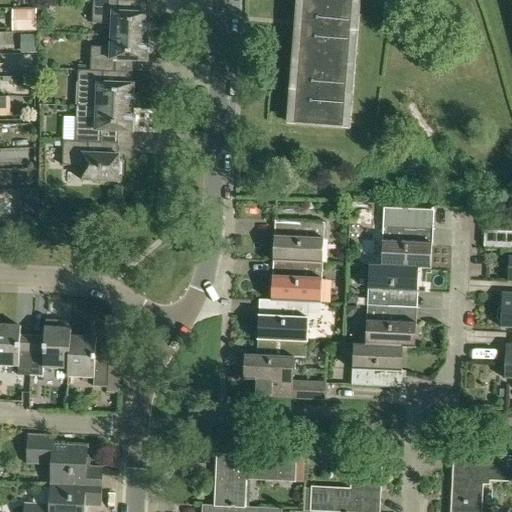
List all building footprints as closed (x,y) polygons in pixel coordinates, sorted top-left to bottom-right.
[(112,26),(111,37),(148,39),(148,34),(150,32),(151,25),(149,23),(149,15),(118,13),(118,2),(105,1),(93,0),(92,25),(112,26)] [(511,0),(296,0),(287,124),(351,129),(358,32),(360,0),(511,0)] [(36,12),(25,12),(26,32),(37,32),(36,12)] [(37,35),(21,35),(21,55),(37,55),(37,35)] [(115,73),(115,61),(147,63),(147,54),(149,53),(150,45),(148,44),(148,39),(111,37),(111,49),(91,48),(90,72),(103,73),(115,73)] [(76,108),(96,109),(96,108),(133,109),(133,104),(135,103),(136,96),(134,94),(134,86),(103,84),(103,73),(90,72),(78,71),(76,108)] [(76,118),(75,143),(88,143),(100,144),(100,132),(132,133),(132,125),(134,124),(135,116),(133,115),(133,109),(96,108),(96,109),(95,119),(76,118)] [(87,155),(88,143),(75,143),(63,142),(62,166),(82,167),(81,181),(118,183),(118,176),(120,175),(121,165),(119,163),(119,156),(87,155)] [(24,189),(24,198),(25,198),(26,223),(40,221),(39,189),(24,189)] [(381,266),(381,268),(420,269),(420,270),(431,270),(433,229),(434,211),(384,209),(383,227),(381,266)] [(274,237),(272,263),(301,264),(323,265),(325,224),(303,222),(302,238),(274,237)] [(508,283),(511,283),(511,232),(484,231),(484,248),(511,249),(511,258),(509,258),(508,283)] [(271,301),(271,303),(288,304),(309,305),(321,305),(323,265),(301,264),(300,280),(272,279),(271,301)] [(370,266),(368,308),(389,309),(390,294),(419,295),(420,270),(420,269),(381,268),(381,266),(370,266)] [(347,292),(346,304),(358,305),(358,298),(354,293),(347,292)] [(501,323),(501,329),(511,329),(511,295),(510,296),(502,295),(502,298),(502,307),(501,323)] [(259,317),(258,342),(295,344),(307,345),(308,319),(309,305),(288,304),(287,318),(259,317)] [(346,307),(346,318),(353,318),(357,314),(357,307),(346,307)] [(366,346),(366,348),(405,349),(416,350),(417,325),(389,324),(389,309),(368,308),(366,346)] [(44,370),(68,372),(70,339),(70,331),(70,323),(46,322),(45,330),(44,338),(31,337),(30,378),(43,379),(44,370)] [(0,327),(0,368),(18,369),(18,378),(30,378),(31,337),(20,337),(20,328),(0,327)] [(70,339),(68,372),(68,379),(94,380),(94,388),(107,389),(109,349),(96,348),(96,340),(70,339)] [(245,356),(244,382),(256,383),(255,399),(324,402),(325,384),(293,383),(294,361),(306,361),(307,345),(295,344),(258,342),(257,357),(245,356)] [(355,346),(353,387),(374,388),(375,371),(404,372),(405,349),(366,348),(366,346),(355,346)] [(54,467),(53,486),(103,488),(104,468),(89,468),(90,448),(55,447),(56,438),(30,437),(28,465),(54,467)] [(216,455),(214,507),(244,508),(246,479),(295,481),(296,459),(216,455)] [(511,458),(455,456),(451,511),(482,511),(484,480),(511,481),(511,458)] [(309,511),(379,511),(382,463),(352,461),(350,491),(311,489),(309,511)] [(103,488),(53,486),(52,507),(26,505),(25,511),(85,511),(86,508),(102,509),(103,488)]
